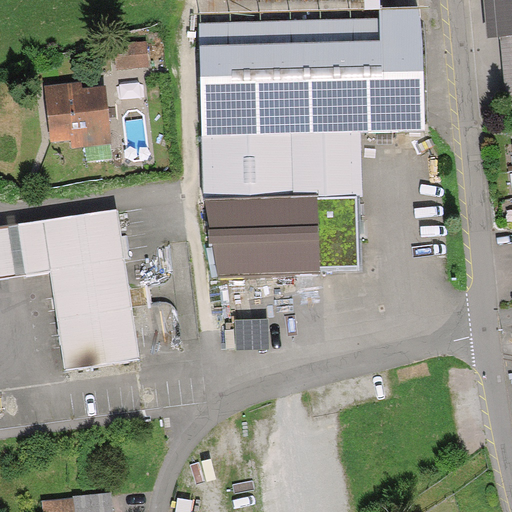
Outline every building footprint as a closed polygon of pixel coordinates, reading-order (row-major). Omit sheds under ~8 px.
[(511,0),(480,0),(484,43),(496,42),(511,40),(511,0)] [(420,14),(191,20),(195,208),(313,205),(353,204),(361,204),(359,138),(423,136),(420,14)] [(511,40),(496,42),(501,100),(511,99),(511,40)] [(155,48),(120,49),(120,69),(156,68),(155,48)] [(77,82),(39,87),(46,152),(108,145),(101,85),(78,88),(77,82)] [(313,205),(315,272),(356,271),(353,204),(313,205)] [(313,205),(195,208),(213,280),(315,279),(315,272),(313,205)] [(115,210),(0,224),(0,278),(43,272),(56,368),(135,358),(115,210)] [(115,511),(115,498),(40,500),(40,511),(115,511)]
